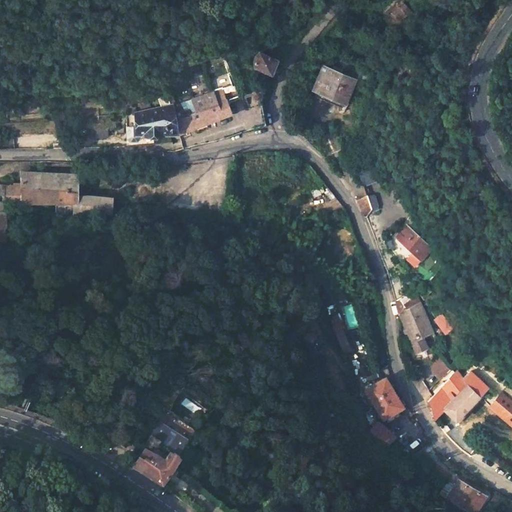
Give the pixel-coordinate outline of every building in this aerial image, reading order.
[(389,11),(396,22),(411,13),(404,2),(389,11)] [(255,66),(269,73),(275,59),(262,51),(255,66)] [(355,84),(325,69),(313,90),(343,105),(355,84)] [(168,105),(173,134),(174,134),(175,136),(231,114),(226,101),(216,105),(211,92),(191,99),(194,111),(186,113),(185,109),(179,111),(176,103),(168,105)] [(127,134),(173,134),(168,105),(155,110),(127,114),(127,134)] [(238,132),(266,125),(262,107),(234,114),(238,132)] [(359,169),(365,186),(379,180),(373,164),(359,169)] [(0,215),(5,216),(6,204),(20,204),(25,204),(36,204),(48,204),(58,204),(68,204),(68,215),(76,215),(111,216),(111,197),(88,197),(74,197),(74,174),(21,174),(21,188),(5,188),(0,187),(0,215)] [(359,204),(365,217),(370,210),(363,193),(357,201),(359,204)] [(150,207),(159,208),(159,200),(150,199),(150,207)] [(117,202),(116,214),(126,214),(126,202),(117,202)] [(432,249),(407,226),(395,239),(420,262),(432,249)] [(404,327),(410,342),(415,352),(426,347),(422,337),(432,333),(419,304),(416,306),(413,299),(406,305),(399,317),(404,327)] [(339,314),(329,318),(333,326),(343,321),(339,314)] [(444,334),(451,330),(442,314),(435,319),(444,334)] [(351,340),(339,344),(344,359),(357,354),(351,340)] [(451,371),(440,358),(430,366),(441,380),(451,371)] [(458,373),(427,403),(429,407),(431,409),(433,419),(434,420),(444,410),(455,421),(486,390),(470,373),(464,379),(458,373)] [(385,377),(365,390),(383,419),(403,407),(385,377)] [(490,407),(504,420),(511,426),(511,405),(500,396),(490,407)] [(169,412),(167,410),(150,438),(152,439),(160,444),(178,456),(196,431),(172,414),(169,412)] [(395,438),(378,422),(369,432),(377,438),(388,445),(395,438)] [(155,450),(160,444),(152,439),(145,447),(152,450),(155,450)] [(164,464),(142,450),(132,469),(162,489),(180,463),(170,457),(164,464)] [(411,459),(416,465),(427,456),(422,450),(411,459)] [(475,511),(485,496),(458,480),(448,498),(471,511),(475,511)]
